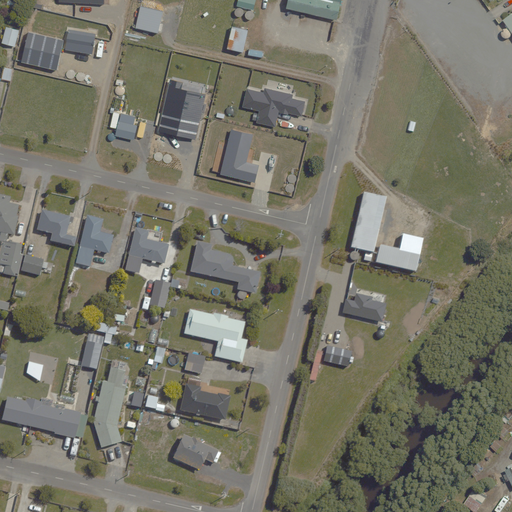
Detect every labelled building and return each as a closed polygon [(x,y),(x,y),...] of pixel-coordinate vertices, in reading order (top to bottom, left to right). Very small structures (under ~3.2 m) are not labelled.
[(256,0),(239,0),(238,5),(254,9),(256,0)] [(333,0),(278,0),(330,13),(333,0)] [(511,36),(511,1),(511,0),(510,0),(494,12),(511,36)] [(165,11),(142,6),(137,28),(159,33),(165,11)] [(22,31),(8,27),(3,44),(17,48),(22,31)] [(250,31),(233,27),(228,49),(245,53),(250,31)] [(14,69),(5,68),(3,80),(12,81),(14,69)] [(385,198),(362,194),(351,249),(374,254),(385,198)] [(0,235),(14,238),(21,209),(8,206),(10,200),(0,198),(0,235)] [(70,222),(43,214),(38,233),(52,237),(50,244),(72,251),(75,241),(66,238),(70,222)] [(104,221),(88,219),(77,265),(89,268),(93,252),(109,255),(112,240),(100,237),(104,221)] [(149,233),(135,230),(126,272),(138,274),(141,261),(165,266),(169,249),(146,244),(149,233)] [(239,283),(237,291),(255,295),(259,273),(231,267),(233,258),(210,254),(212,246),(198,243),(192,273),(239,283)] [(22,249),(4,244),(0,258),(0,274),(14,278),(22,249)] [(414,273),(418,256),(381,247),(376,264),(414,273)] [(437,258),(422,254),(419,264),(435,268),(437,258)] [(44,263),(25,257),(20,274),(39,279),(44,263)] [(172,286),(155,282),(150,306),(167,310),(172,286)] [(245,323),(191,310),(184,337),(218,344),(215,358),(243,365),(249,342),(241,340),(245,323)] [(118,328),(98,323),(96,332),(115,337),(118,328)] [(166,351),(158,348),(154,363),(162,365),(166,351)] [(207,359),(190,354),(187,365),(190,366),(189,372),(202,375),(207,359)] [(29,364),(27,374),(40,383),(43,367),(29,364)] [(103,382),(94,423),(102,450),(123,444),(117,428),(128,375),(111,371),(108,383),(103,382)] [(203,389),(187,386),(181,416),(226,425),(230,401),(202,395),(203,389)] [(39,406),(9,398),(3,420),(74,439),(80,417),(52,410),(54,402),(41,399),(39,406)] [(160,400),(149,398),(146,409),(156,412),(160,400)] [(218,454),(184,438),(173,461),(199,473),(205,462),(213,466),(218,454)] [(475,491),(466,504),(478,511),(479,511),(488,499),(475,491)]
